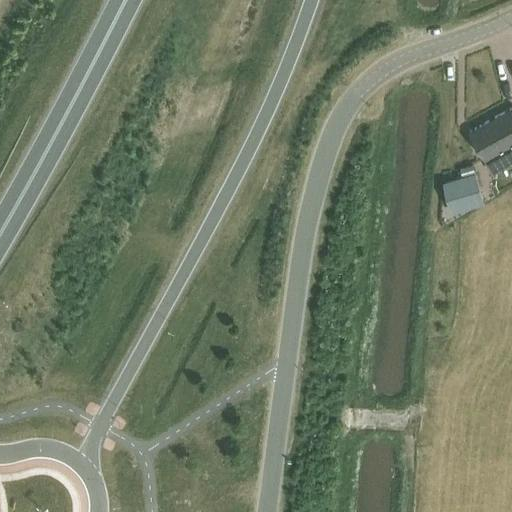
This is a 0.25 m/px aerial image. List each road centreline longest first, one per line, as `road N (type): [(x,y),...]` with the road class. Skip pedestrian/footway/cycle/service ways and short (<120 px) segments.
road 1 (unclassified): [(511,18),(382,72),(358,91),(328,138),(294,289),(264,511)]
road 2 (trunk): [(91,477),(99,427),(257,133),(311,0)]
road 3 (trunk): [(0,235),(126,0)]
